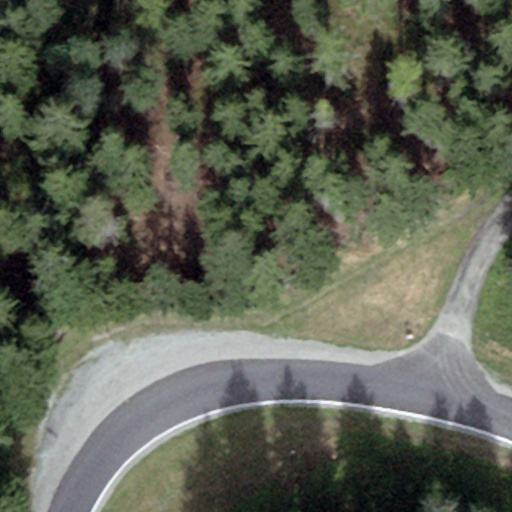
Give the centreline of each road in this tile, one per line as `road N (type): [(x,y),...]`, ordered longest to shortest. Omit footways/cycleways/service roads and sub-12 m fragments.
road 1 (unclassified): [(511,418),(441,394),(321,378),(238,383),(173,399),(123,431),(68,511)]
road 2 (track): [(441,394),(480,254),(511,215)]
